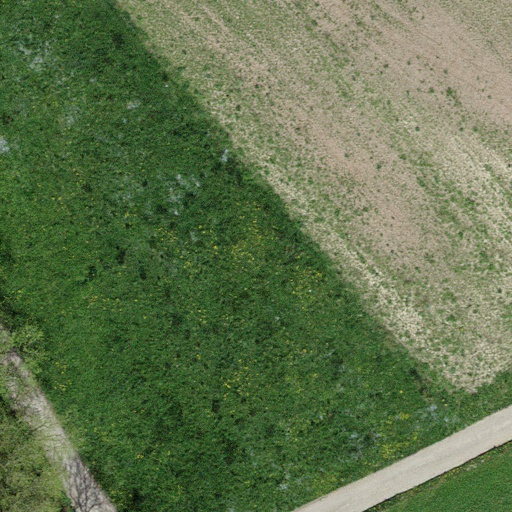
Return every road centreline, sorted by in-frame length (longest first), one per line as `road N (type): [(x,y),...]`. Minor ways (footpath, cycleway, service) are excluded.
road 1 (track): [(511,428),(346,511)]
road 2 (track): [(90,511),(0,379)]
